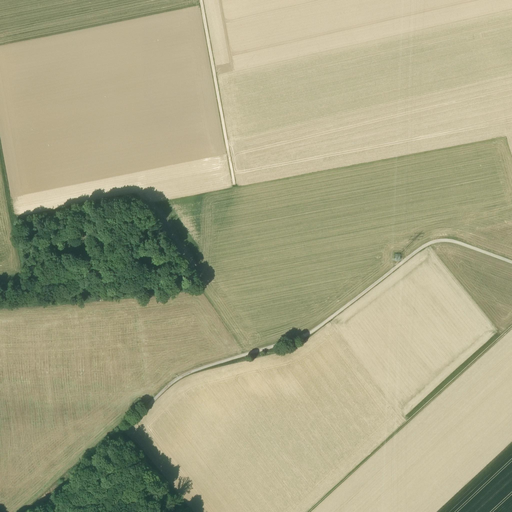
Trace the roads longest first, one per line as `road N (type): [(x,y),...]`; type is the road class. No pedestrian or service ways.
road 1 (track): [(511,263),(436,242),(306,337),(168,382),(39,511)]
road 2 (track): [(200,0),(233,184)]
